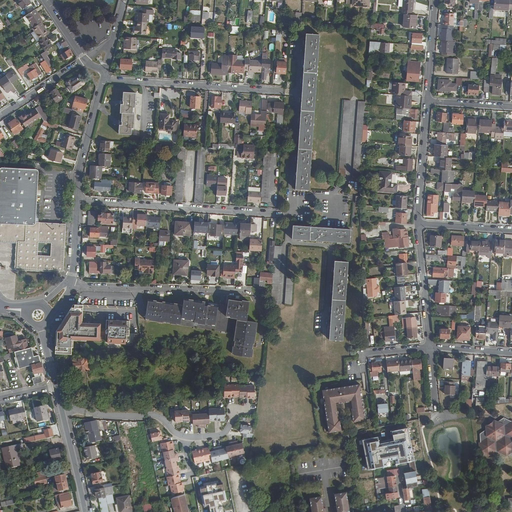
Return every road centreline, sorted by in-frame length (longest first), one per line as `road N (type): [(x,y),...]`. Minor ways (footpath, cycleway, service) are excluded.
road 1 (residential): [(278,214),(77,202)]
road 2 (residential): [(62,410),(154,415),(174,432),(205,436),(225,431),(236,409)]
road 3 (residential): [(289,92),(103,78)]
road 4 (residential): [(71,283),(249,290)]
road 5 (residential): [(103,78),(77,202)]
road 6 (residential): [(430,347),(417,223)]
road 7 (residential): [(417,223),(426,101)]
